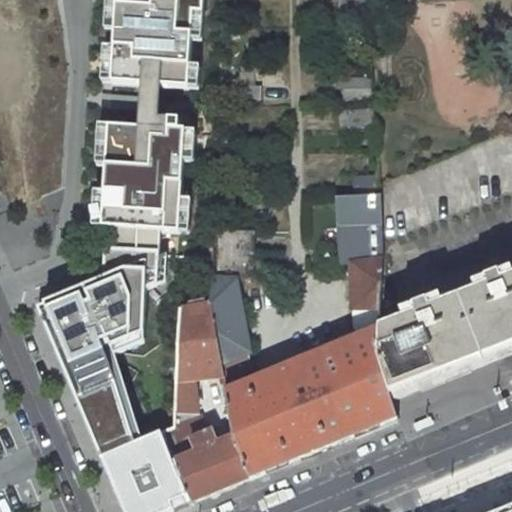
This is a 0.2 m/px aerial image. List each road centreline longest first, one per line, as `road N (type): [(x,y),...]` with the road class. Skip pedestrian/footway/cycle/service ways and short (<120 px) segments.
road 1 (secondary): [(294,511),(511,420)]
road 2 (residential): [(81,511),(0,320)]
